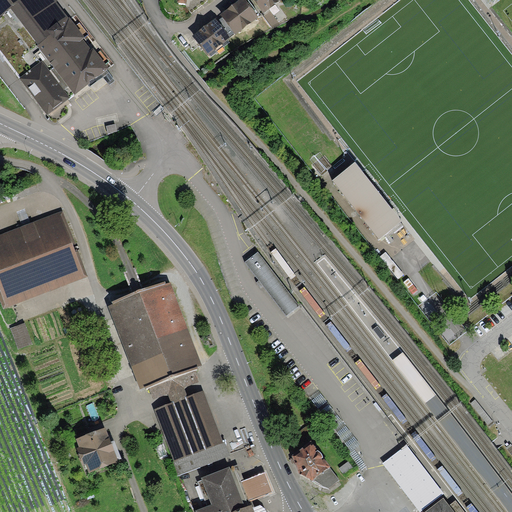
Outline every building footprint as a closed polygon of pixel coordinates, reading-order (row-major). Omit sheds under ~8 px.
[(0,0),(0,23),(10,15),(30,0),(0,0)] [(109,70),(54,0),(30,0),(10,15),(74,97),(109,70)] [(175,0),(178,4),(185,5),(191,12),(207,0),(175,0)] [(245,0),(242,0),(221,17),(235,35),(258,17),(245,0)] [(252,0),(263,14),(281,0),(252,0)] [(216,21),(194,38),(207,56),(230,38),(216,21)] [(46,118),(69,101),(41,66),(19,83),(46,118)] [(354,169),(332,187),(378,246),(401,228),(354,169)] [(0,236),(0,297),(4,307),(84,276),(59,213),(0,236)] [(300,308),(258,254),(245,265),(287,319),(300,308)] [(171,284),(109,308),(141,394),(149,391),(153,400),(168,395),(170,401),(172,405),(187,399),(185,395),(183,390),(198,384),(194,373),(205,368),(171,284)] [(24,323),(11,327),(17,346),(31,341),(24,323)] [(171,464),(176,478),(230,457),(225,444),(224,445),(204,393),(187,399),(172,405),(154,412),(173,463),(171,464)] [(106,432),(76,443),(89,476),(119,464),(106,432)] [(331,466),(313,444),(292,456),(299,473),(328,489),(340,480),(330,468),(331,466)] [(383,464),(419,511),(443,492),(406,446),(383,464)] [(252,511),(249,503),(241,483),(235,468),(203,480),(214,509),(206,511),(252,511)] [(241,483),(249,503),(272,494),(265,475),(241,483)] [(464,511),(456,501),(450,505),(444,497),(424,511),(464,511)]
